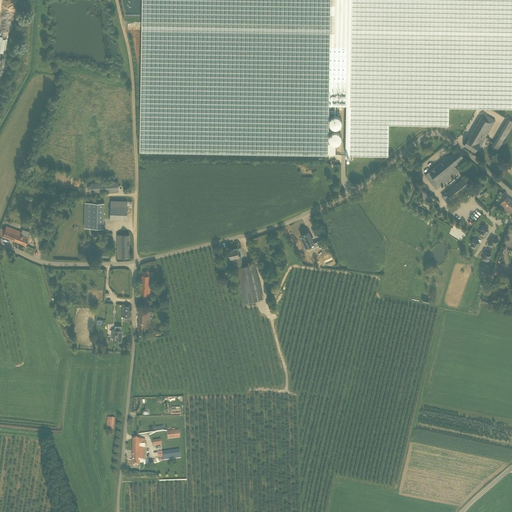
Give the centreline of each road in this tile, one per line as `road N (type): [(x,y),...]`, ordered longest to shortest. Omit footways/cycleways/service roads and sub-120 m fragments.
road 1 (unclassified): [(135,261),(280,226),(357,189),(432,133),(447,136),(511,194)]
road 2 (track): [(135,261),(129,48),(117,0)]
road 3 (unclassified): [(118,511),(135,261)]
road 4 (unclassified): [(135,261),(45,262),(0,239)]
